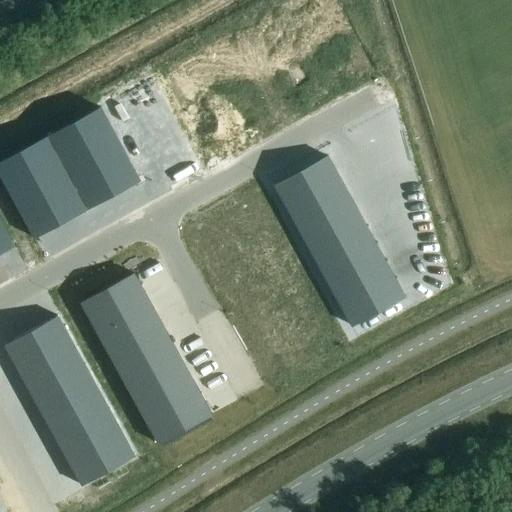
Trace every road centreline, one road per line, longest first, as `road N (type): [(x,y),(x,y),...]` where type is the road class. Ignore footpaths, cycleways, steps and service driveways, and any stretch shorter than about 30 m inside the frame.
road 1 (secondary): [(272,511),(511,377)]
road 2 (unclassified): [(155,218),(368,100)]
road 3 (unclassified): [(0,304),(155,218)]
